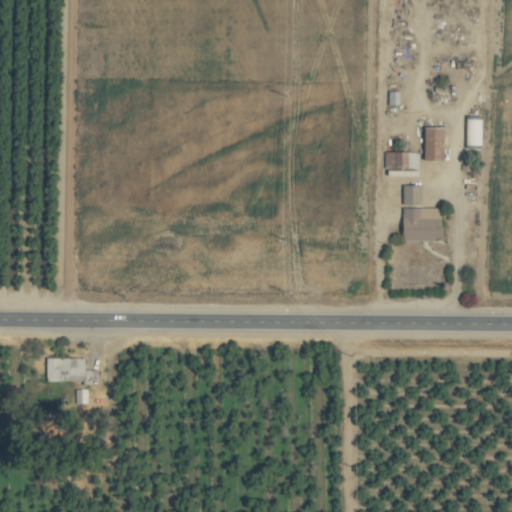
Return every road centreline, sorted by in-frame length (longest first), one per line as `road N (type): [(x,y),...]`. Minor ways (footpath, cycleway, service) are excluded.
road 1 (primary): [(511,323),(0,318)]
road 2 (track): [(346,322),(346,511)]
